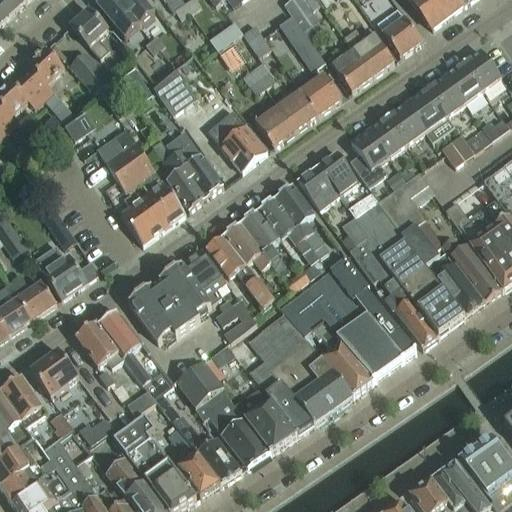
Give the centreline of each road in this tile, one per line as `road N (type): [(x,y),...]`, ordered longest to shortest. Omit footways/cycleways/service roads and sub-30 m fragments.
road 1 (residential): [(0,376),(511,7)]
road 2 (residential): [(223,511),(511,313)]
